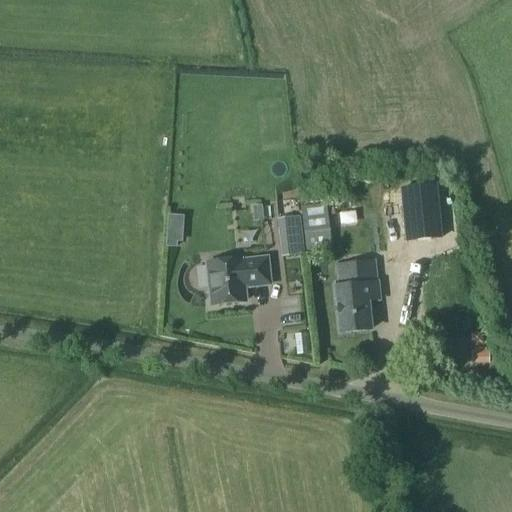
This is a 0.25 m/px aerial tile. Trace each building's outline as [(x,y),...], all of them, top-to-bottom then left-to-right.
[(392,191),(396,240),(430,237),(425,188),(392,191)] [(302,257),(298,221),(282,223),(286,259),(302,257)] [(240,264),(206,268),(210,309),(244,305),(242,287),(248,286),(249,290),(268,288),(266,262),(240,265),(240,264)] [(339,293),(334,293),(339,337),(370,334),(367,305),(370,304),(369,290),(374,289),(372,268),(337,272),(339,293)] [(481,346),(481,335),(470,335),(470,346),(481,346)] [(487,353),(471,353),(471,365),(487,365),(487,353)]
